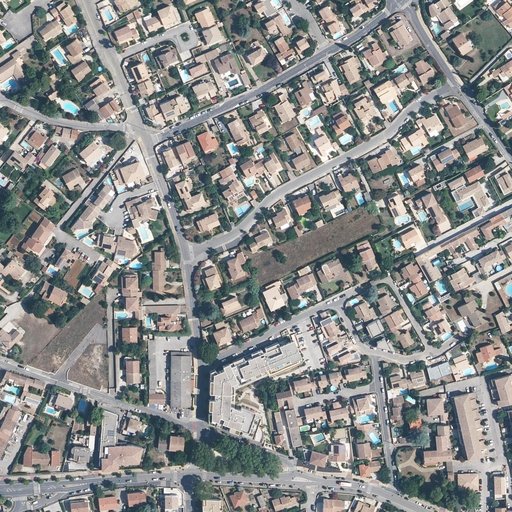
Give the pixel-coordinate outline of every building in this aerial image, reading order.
[(120,3),(124,11),(138,3),(136,0),(114,0),(117,5),(120,3)] [(260,3),(254,6),(259,13),(263,11),(267,17),(278,11),(276,7),(274,8),(270,1),(272,0),(271,0),(264,0),(263,0),(261,0),(259,1),(260,3)] [(362,4),(367,11),(371,9),(370,8),(377,3),(375,0),(364,0),(366,2),(362,4)] [(440,0),(438,0),(435,2),(439,7),(437,8),(432,2),(428,5),(428,7),(428,9),(429,12),(429,14),(431,17),(437,13),(439,12),(445,22),(443,23),(443,24),(443,25),(444,26),(445,27),(446,27),(457,20),(456,17),(448,6),(445,8),(440,0)] [(507,19),(510,22),(510,21),(511,20),(511,4),(509,6),(503,0),(502,0),(500,2),(502,4),(496,9),(500,15),(502,13),(507,19)] [(493,6),(496,9),(502,4),(500,2),(499,1),(493,6)] [(51,10),(55,16),(59,13),(61,13),(64,18),(63,19),(68,26),(76,20),(71,13),(73,12),(68,5),(66,6),(63,2),(51,10)] [(349,9),(354,17),(361,13),(362,14),(367,11),(362,4),(361,3),(359,4),(359,3),(358,4),(357,4),(349,9)] [(159,14),(163,25),(176,19),(170,5),(157,10),(159,14)] [(318,11),(323,19),(324,18),(326,22),(335,17),(337,16),(335,12),(332,13),(330,9),(329,10),(326,6),(318,11)] [(199,22),(203,30),(204,30),(215,25),(213,21),(214,20),(210,11),(209,11),(207,8),(196,13),(199,22)] [(437,13),(443,23),(445,22),(439,12),(437,13)] [(163,25),(159,14),(145,20),(149,31),(163,25)] [(265,24),(269,31),(276,28),(274,25),(276,24),(281,33),(288,29),(286,25),(284,26),(281,19),(282,19),(280,15),(265,24)] [(327,26),(332,34),(340,30),(338,25),(339,24),(335,17),(326,22),(328,25),(327,26)] [(40,31),(46,40),(52,35),(53,37),(59,33),(58,31),(62,28),(57,19),(52,22),(51,21),(45,25),(46,27),(40,31)] [(397,41),(400,48),(408,43),(407,41),(410,39),(408,36),(407,36),(406,34),(407,34),(402,25),(403,24),(401,20),(396,23),(394,21),(390,23),(394,29),(393,30),(399,40),(397,41)] [(215,25),(204,30),(206,35),(204,36),(207,44),(222,38),(216,24),(215,25)] [(115,31),(119,41),(133,36),(134,39),(138,37),(135,29),(130,31),(128,25),(115,31)] [(439,34),(442,38),(449,34),(446,30),(439,34)] [(452,39),(459,51),(464,48),(466,51),(471,48),(461,33),(452,39)] [(286,50),(289,48),(284,40),(282,37),(274,41),(276,45),(281,53),(280,53),(283,58),(285,62),(289,59),(288,58),(295,54),(291,48),(287,51),(286,50)] [(294,47),(298,54),(301,52),(300,51),(309,46),(304,38),(296,42),(297,45),(294,47)] [(79,51),(82,49),(75,40),(66,46),(70,52),(73,55),(79,51)] [(247,56),(252,65),(253,65),(267,57),(263,51),(257,40),(253,43),(257,49),(254,51),(247,56)] [(372,66),(373,65),(383,59),(380,54),(381,53),(375,42),(371,44),(374,50),(375,51),(372,53),(371,51),(370,49),(363,53),(366,59),(367,58),(372,66)] [(193,51),(195,56),(205,52),(203,47),(193,51)] [(161,61),(164,66),(177,60),(174,55),(176,53),(174,48),(170,50),(164,53),(155,57),(158,63),(161,61)] [(204,54),(207,60),(219,56),(216,49),(204,54)] [(0,67),(0,80),(1,82),(13,74),(17,80),(25,75),(15,59),(21,55),(18,51),(11,55),(13,59),(0,67)] [(81,57),(83,56),(79,51),(73,55),(76,60),(81,57)] [(373,65),(374,68),(389,59),(384,51),(381,53),(380,54),(383,59),(373,65)] [(70,52),(66,56),(72,63),(73,62),(76,60),(73,55),(70,52)] [(214,60),(219,74),(232,69),(234,74),(239,72),(231,53),(214,60)] [(283,58),(280,53),(275,56),(278,61),(283,58)] [(207,60),(204,54),(194,58),(197,65),(207,60)] [(346,72),(350,81),(359,76),(355,68),(358,67),(356,62),(353,58),(353,56),(345,60),(346,62),(345,63),(342,65),(346,72)] [(76,60),(73,62),(75,66),(71,69),(77,78),(83,74),(90,69),(84,60),(83,60),(81,57),(76,60)] [(493,76),(497,74),(499,72),(502,77),(505,74),(507,77),(511,74),(510,71),(511,70),(511,58),(491,72),(493,76)] [(418,76),(422,83),(427,80),(426,79),(434,74),(431,68),(430,69),(426,62),(424,63),(422,59),(415,63),(417,67),(415,68),(419,75),(418,76)] [(47,69),(54,64),(51,60),(44,65),(47,69)] [(130,67),(136,81),(137,80),(148,76),(142,62),(130,67)] [(194,65),(188,68),(192,77),(206,71),(203,64),(195,67),(194,65)] [(324,70),(310,77),(313,82),(318,80),(320,83),(328,78),(324,70)] [(245,85),(251,82),(246,71),(240,74),(245,85)] [(409,81),(414,78),(410,71),(405,74),(409,81)] [(344,73),(349,84),(360,78),(359,76),(350,81),(346,72),(344,73)] [(505,74),(502,77),(499,72),(497,74),(502,82),(508,78),(507,77),(505,74)] [(389,81),(395,92),(399,90),(399,88),(405,85),(408,83),(404,75),(403,73),(389,81)] [(47,96),(51,101),(65,92),(53,74),(46,79),(54,92),(47,96)] [(408,83),(414,79),(414,78),(409,81),(405,74),(404,75),(408,83)] [(422,83),(423,84),(436,76),(434,74),(426,79),(427,80),(422,83)] [(139,92),(142,98),(155,92),(148,76),(137,80),(138,84),(137,84),(140,91),(139,92)] [(97,96),(107,89),(105,86),(106,85),(104,86),(102,84),(98,79),(89,85),(97,96)] [(348,92),(343,83),(338,86),(334,80),(331,81),(331,82),(329,83),(330,84),(328,85),(327,83),(321,87),(327,98),(335,94),(336,95),(341,92),(342,95),(348,92)] [(370,80),(364,82),(368,89),(373,86),(370,80)] [(374,88),(381,101),(385,99),(384,97),(390,93),(391,95),(396,92),(395,92),(389,81),(389,80),(374,88)] [(192,87),(197,98),(209,93),(211,97),(216,94),(210,81),(205,83),(204,81),(192,87)] [(299,98),(303,105),(311,100),(310,99),(307,92),(310,90),(306,81),(302,83),(304,87),(294,92),(298,99),(299,98)] [(503,87),(506,91),(511,87),(511,86),(510,83),(503,87)] [(96,97),(97,99),(108,91),(107,89),(97,96),(96,97)] [(381,101),(382,103),(397,95),(396,92),(391,95),(390,93),(384,97),(385,99),(381,101)] [(274,105),(282,122),(288,119),(291,117),(294,115),(283,93),(278,96),(281,101),(282,103),(280,104),(279,102),(274,105)] [(354,108),(360,118),(361,118),(366,115),(367,117),(371,114),(371,116),(376,113),(372,105),(370,105),(368,101),(366,102),(365,100),(366,99),(365,97),(364,97),(362,94),(351,100),(354,104),(354,103),(356,107),(354,108)] [(171,100),(177,115),(187,111),(180,95),(170,99),(171,100)] [(84,105),(89,112),(97,107),(92,99),(84,105)] [(99,110),(97,107),(89,112),(91,115),(91,116),(96,123),(104,118),(119,108),(113,100),(109,103),(99,110)] [(166,120),(177,115),(171,100),(159,105),(160,108),(166,120)] [(145,108),(149,118),(151,118),(152,120),(155,119),(156,122),(160,120),(161,122),(166,120),(160,108),(158,109),(156,110),(154,105),(145,108)] [(446,111),(456,128),(466,122),(456,105),(452,107),(446,111)] [(325,109),(323,106),(314,112),(312,116),(318,113),(325,109)] [(257,112),(258,115),(260,118),(257,120),(255,118),(250,120),(254,127),(255,127),(258,133),(267,128),(262,119),(265,117),(262,109),(257,112)] [(332,126),(337,134),(341,131),(341,130),(340,128),(349,123),(342,111),(333,116),(337,123),(332,126)] [(435,128),(436,130),(442,127),(435,114),(431,116),(432,118),(430,119),(429,117),(425,119),(424,118),(416,122),(418,126),(423,124),(428,132),(435,128)] [(239,124),(238,121),(231,124),(228,126),(229,129),(231,128),(238,141),(237,141),(237,142),(237,143),(237,144),(238,144),(239,144),(248,140),(245,135),(244,133),(240,124),(239,124)] [(56,129),(55,132),(62,133),(70,135),(72,129),(65,128),(61,127),(56,126),(56,129)] [(314,140),(324,158),(327,156),(326,153),(325,151),(328,149),(327,149),(331,146),(320,127),(316,130),(320,136),(314,140)] [(32,128),(26,136),(29,138),(39,146),(46,137),(44,135),(42,137),(32,128)] [(229,129),(236,141),(237,142),(237,141),(238,141),(231,128),(229,129)] [(400,140),(406,150),(422,140),(424,145),(428,143),(420,129),(415,131),(407,136),(400,140)] [(197,135),(203,148),(209,146),(210,148),(215,146),(218,144),(215,137),(211,139),(210,137),(209,137),(208,135),(209,135),(207,131),(197,135)] [(300,145),(294,133),(285,138),(291,149),(293,149),(294,152),(296,151),(302,150),(299,145),(300,145)] [(462,146),(468,158),(486,149),(480,137),(476,140),(475,139),(462,146)] [(39,146),(29,138),(27,141),(36,149),(39,146)] [(93,141),(79,153),(88,163),(92,160),(90,158),(96,153),(97,155),(101,151),(93,141)] [(179,154),(181,160),(194,154),(188,141),(175,146),(179,154)] [(49,166),(60,151),(52,145),(41,160),(47,165),(49,166)] [(163,151),(169,167),(171,172),(179,169),(177,164),(174,157),(179,154),(175,146),(163,151)] [(460,155),(456,148),(451,151),(449,148),(437,154),(439,157),(437,159),(434,154),(430,157),(438,171),(445,168),(442,163),(446,161),(454,157),(454,158),(460,155)] [(368,161),(373,172),(387,166),(386,165),(390,163),(392,161),(397,159),(390,149),(385,151),(385,153),(388,158),(383,160),(382,157),(380,158),(377,159),(376,157),(368,161)] [(25,159),(14,150),(6,160),(12,164),(12,163),(14,161),(23,167),(26,163),(29,165),(36,157),(30,152),(25,159)] [(160,153),(166,168),(169,167),(163,151),(160,153)] [(292,159),(296,168),(302,165),(309,161),(305,153),(304,153),(298,156),(292,159)] [(181,160),(183,164),(186,163),(185,162),(191,160),(190,159),(195,157),(194,154),(181,160)] [(263,171),(265,175),(270,172),(272,176),(277,173),(275,170),(274,168),(276,167),(277,169),(281,166),(275,156),(264,162),(265,164),(260,166),(263,171)] [(133,163),(116,169),(115,170),(120,184),(144,176),(139,161),(138,161),(137,158),(131,160),(133,163)] [(239,165),(246,176),(253,172),(253,173),(257,171),(259,174),(263,171),(260,166),(258,162),(253,165),(250,159),(239,165)] [(47,165),(41,160),(38,164),(44,169),(47,165)] [(12,163),(21,170),(23,167),(14,161),(12,163)] [(408,171),(413,182),(414,181),(422,177),(424,176),(422,173),(424,172),(419,164),(410,169),(408,171)] [(464,172),(469,181),(483,174),(478,165),(464,172)] [(219,171),(223,178),(232,173),(228,166),(219,171)] [(503,168),(494,175),(499,183),(501,182),(504,189),(510,186),(511,189),(511,179),(511,180),(510,181),(509,179),(510,178),(507,172),(503,168)] [(76,169),(62,176),(68,187),(77,182),(79,185),(83,182),(76,169)] [(338,177),(344,191),(350,187),(353,186),(354,188),(359,186),(352,172),(348,174),(348,175),(342,178),(341,175),(338,177)] [(223,178),(226,182),(234,177),(232,173),(223,178)] [(174,183),(182,180),(179,174),(172,177),(174,183)] [(446,180),(440,183),(442,187),(448,184),(451,189),(454,187),(463,182),(465,181),(462,176),(448,183),(446,180)] [(425,181),(422,177),(414,181),(417,186),(425,181)] [(175,184),(180,197),(183,196),(189,193),(187,190),(189,189),(185,180),(175,184)] [(226,196),(229,201),(235,197),(234,195),(242,190),(236,180),(232,182),(233,183),(228,186),(229,187),(222,192),(225,197),(226,196)] [(476,209),(479,215),(485,212),(482,207),(490,203),(486,195),(483,197),(480,191),(483,189),(478,181),(466,187),(464,184),(455,189),(460,199),(472,193),(480,207),(476,209)] [(88,205),(92,208),(96,212),(100,207),(101,207),(104,203),(103,202),(105,200),(106,201),(111,195),(107,192),(110,187),(105,183),(98,192),(99,193),(96,196),(95,195),(87,205),(88,205)] [(35,198),(33,201),(41,209),(46,203),(50,207),(56,200),(52,197),(49,195),(51,192),(49,190),(48,191),(44,188),(37,196),(40,198),(38,200),(35,198)] [(338,189),(333,192),(333,191),(329,193),(324,196),(324,194),(319,197),(324,207),(334,202),(338,201),(336,198),(341,196),(338,189)] [(460,199),(455,189),(450,191),(456,202),(460,199)] [(244,194),(242,190),(234,195),(235,197),(236,199),(244,194)] [(388,204),(393,214),(401,210),(400,209),(404,207),(396,191),(386,195),(390,201),(388,204)] [(434,198),(431,192),(415,201),(418,205),(424,202),(426,207),(431,205),(433,208),(431,210),(434,216),(438,224),(445,220),(436,202),(435,202),(433,199),(434,198)] [(183,196),(189,209),(196,206),(204,203),(200,193),(190,197),(189,193),(183,196)] [(180,197),(187,212),(197,207),(196,206),(189,209),(183,196),(180,197)] [(292,201),(297,212),(305,208),(311,205),(307,196),(300,198),(300,197),(292,201)] [(131,204),(137,218),(148,214),(152,215),(151,218),(156,219),(158,211),(151,210),(149,209),(149,207),(150,207),(153,206),(151,199),(146,201),(147,201),(142,203),(140,198),(130,201),(131,204)] [(87,207),(69,228),(73,231),(75,229),(90,227),(90,222),(94,216),(95,217),(99,214),(96,212),(92,208),(88,205),(87,207)] [(394,217),(405,211),(404,207),(400,209),(401,210),(393,214),(394,217)] [(500,212),(503,218),(511,212),(511,209),(511,207),(500,212)] [(272,218),(276,227),(280,226),(287,222),(286,219),(289,218),(285,209),(282,210),(283,213),(277,216),(272,218)] [(489,218),(493,226),(499,222),(501,225),(503,224),(507,232),(511,230),(503,219),(503,218),(500,212),(489,218)] [(199,220),(203,230),(219,223),(215,213),(199,220)] [(42,243),(54,225),(44,217),(31,236),(26,244),(24,243),(23,243),(21,247),(29,252),(32,248),(36,252),(42,243)] [(503,219),(511,230),(511,229),(511,224),(507,217),(503,219)] [(474,226),(478,231),(481,229),(486,238),(491,235),(488,229),(493,226),(489,218),(474,226)] [(452,227),(448,221),(438,226),(442,233),(452,227)] [(132,233),(136,232),(134,226),(133,225),(127,227),(132,233)] [(294,226),(298,236),(302,234),(298,225),(294,226)] [(468,239),(475,248),(478,247),(470,235),(478,231),(474,226),(464,231),(467,237),(468,239)] [(414,227),(399,235),(405,246),(409,243),(415,240),(415,242),(420,239),(414,227)] [(249,244),(252,252),(256,250),(255,248),(271,241),(267,231),(254,237),(256,241),(249,244)] [(455,236),(458,241),(467,237),(464,231),(455,236)] [(98,235),(96,246),(103,247),(103,249),(104,249),(110,250),(109,252),(114,253),(114,252),(116,243),(111,242),(112,240),(109,239),(109,237),(103,236),(98,235)] [(122,235),(118,235),(116,243),(114,252),(131,256),(134,243),(132,243),(132,240),(125,238),(122,237),(122,235)] [(448,240),(453,248),(456,247),(455,245),(459,243),(458,241),(455,236),(448,240)] [(365,237),(355,242),(357,246),(368,242),(365,237)] [(465,241),(471,250),(475,248),(468,239),(465,241)] [(447,246),(455,258),(458,257),(456,253),(453,248),(448,240),(439,245),(442,250),(447,246)] [(366,263),(368,270),(374,268),(372,265),(376,263),(368,242),(357,246),(361,255),(363,260),(364,260),(366,263)] [(424,253),(427,258),(436,253),(442,250),(439,245),(424,253)] [(65,248),(54,264),(60,268),(63,264),(66,258),(69,260),(68,261),(72,264),(78,254),(75,251),(74,254),(70,251),(69,253),(67,252),(68,250),(65,248)] [(501,259),(505,257),(501,250),(497,252),(497,251),(493,253),(492,252),(487,255),(492,263),(496,260),(498,263),(502,261),(501,259)] [(154,259),(155,270),(163,270),(165,269),(165,251),(159,252),(154,252),(154,259)] [(246,262),(242,251),(237,253),(236,257),(227,261),(234,278),(243,274),(239,264),(246,262)] [(415,258),(418,263),(427,258),(424,253),(415,258)] [(492,263),(487,255),(482,257),(483,259),(479,261),(479,262),(475,264),(479,271),(481,275),(486,273),(484,270),(488,268),(487,265),(492,263)] [(78,258),(74,265),(78,267),(79,265),(81,266),(84,261),(78,258)] [(315,268),(323,283),(330,279),(327,274),(337,269),(338,271),(343,268),(338,258),(333,260),(325,264),(325,263),(324,263),(323,263),(322,264),(321,264),(321,265),(320,266),(315,268)] [(423,273),(428,281),(438,277),(433,268),(430,263),(428,260),(427,258),(418,263),(423,273)] [(5,266),(0,271),(5,275),(8,272),(9,271),(15,276),(17,278),(23,270),(11,259),(5,266)] [(97,269),(93,276),(97,278),(95,281),(99,283),(102,279),(103,280),(107,274),(108,275),(113,268),(114,269),(117,265),(113,262),(108,259),(105,263),(103,261),(100,265),(101,266),(99,270),(97,269)] [(232,279),(234,278),(227,261),(225,262),(232,279)] [(401,268),(406,277),(409,276),(412,280),(418,276),(416,272),(415,270),(413,266),(411,263),(401,268)] [(205,277),(210,289),(219,285),(215,274),(216,273),(214,266),(204,270),(207,277),(205,277)] [(433,268),(438,277),(441,275),(436,266),(433,268)] [(463,267),(449,275),(451,279),(453,278),(458,288),(474,280),(475,280),(472,275),(468,277),(466,278),(465,276),(467,275),(463,267)] [(152,270),(153,289),(163,289),(163,285),(165,285),(165,282),(163,282),(163,275),(163,270),(155,270),(152,270)] [(481,275),(479,271),(472,274),(472,275),(475,280),(474,280),(476,283),(478,282),(477,279),(482,277),(481,275)] [(137,292),(137,274),(125,274),(126,292),(137,292)] [(455,290),(458,288),(453,278),(451,279),(449,275),(447,275),(455,290)] [(414,291),(417,297),(427,291),(418,276),(412,280),(414,284),(411,286),(414,291)] [(309,277),(304,279),(308,287),(312,285),(309,277)] [(493,283),(504,304),(508,303),(499,285),(505,281),(503,277),(493,283)] [(286,288),(291,299),(299,296),(298,294),(297,292),(300,291),(308,287),(304,279),(286,288)] [(44,282),(39,292),(43,294),(41,297),(47,300),(47,299),(48,297),(59,302),(61,298),(63,299),(67,292),(44,282)] [(270,288),(263,293),(266,299),(267,299),(271,305),(275,306),(284,301),(276,286),(278,285),(277,282),(271,285),(273,287),(270,288)] [(487,320),(482,310),(480,311),(478,308),(473,299),(478,296),(476,291),(463,297),(466,303),(457,307),(462,317),(468,314),(471,312),(478,325),(487,320)] [(137,297),(137,292),(126,292),(123,292),(123,297),(125,297),(125,302),(125,309),(135,309),(137,309),(137,297)] [(450,292),(441,297),(439,294),(437,296),(440,302),(452,296),(450,292)] [(382,312),(384,317),(391,313),(388,309),(390,308),(394,306),(387,294),(377,299),(380,305),(384,311),(382,312)] [(223,306),(226,313),(240,308),(235,296),(229,299),(227,295),(220,298),(223,306)] [(59,302),(48,297),(47,299),(60,305),(63,299),(61,298),(59,302)] [(266,299),(265,300),(271,310),(285,304),(284,301),(275,306),(271,305),(267,299),(266,299)] [(363,316),(366,321),(375,316),(371,308),(368,309),(365,302),(354,307),(357,313),(360,318),(362,317),(363,316)] [(431,315),(434,319),(441,315),(439,312),(438,310),(435,312),(432,306),(429,302),(422,306),(424,309),(428,317),(429,316),(431,315)] [(145,307),(146,314),(166,313),(176,313),(180,313),(179,305),(145,307)] [(384,317),(392,332),(401,328),(399,323),(402,321),(396,310),(392,312),(391,313),(384,317)] [(499,328),(502,333),(509,330),(511,327),(511,324),(511,325),(508,327),(501,310),(494,314),(499,328)] [(256,313),(259,320),(265,318),(262,311),(256,313)] [(332,321),(330,316),(327,317),(325,311),(320,314),(322,320),(319,321),(321,326),(325,325),(332,321)] [(239,321),(243,332),(257,326),(255,322),(259,320),(256,313),(255,312),(252,314),(252,315),(239,321)] [(468,314),(474,327),(478,325),(471,312),(468,314)] [(176,317),(176,313),(166,313),(166,317),(158,317),(158,326),(159,326),(160,330),(177,329),(177,324),(174,324),(174,321),(175,321),(175,317),(176,317)] [(433,325),(439,335),(449,329),(441,315),(434,319),(436,324),(433,325)] [(385,329),(379,318),(368,323),(374,335),(385,329)] [(335,327),(332,321),(325,325),(328,331),(335,327)] [(374,335),(368,323),(365,325),(371,336),(374,335)] [(122,328),(122,342),(136,342),(136,327),(122,328)] [(213,332),(218,345),(231,339),(226,327),(213,332)] [(335,327),(328,331),(331,336),(328,338),(330,342),(336,339),(337,338),(335,334),(338,333),(335,327)] [(8,334),(2,328),(2,329),(2,328),(0,329),(0,337),(2,340),(1,341),(6,346),(8,343),(11,345),(15,341),(16,342),(22,335),(16,329),(11,335),(10,336),(8,334)] [(400,339),(404,347),(413,342),(407,330),(404,332),(401,328),(392,332),(395,337),(398,335),(400,339)] [(377,341),(376,347),(382,348),(396,353),(391,341),(388,343),(385,337),(377,341)] [(298,354),(292,338),(281,342),(280,339),(266,344),(268,348),(264,349),(263,346),(259,347),(260,351),(245,357),(231,363),(224,366),(216,369),(213,371),(212,391),(210,391),(210,393),(214,393),(214,398),(211,398),(211,418),(240,429),(256,435),(262,417),(232,406),(231,410),(228,409),(228,405),(230,405),(230,398),(231,382),(232,381),(237,379),(244,376),(250,374),(255,372),(267,367),(275,363),(279,361),(284,359),(288,358),(295,355),(298,354)] [(332,347),(338,359),(348,354),(346,350),(342,342),(338,344),(336,339),(330,342),(328,343),(330,348),(332,347)] [(154,340),(148,340),(149,384),(156,384),(154,340)] [(501,353),(499,348),(492,350),(490,344),(479,348),(480,351),(475,353),(478,362),(483,361),(491,358),(490,356),(501,353)] [(245,357),(260,351),(259,347),(244,354),(245,357)] [(38,369),(50,356),(42,350),(30,363),(38,369)] [(172,351),(171,408),(190,408),(191,351),(172,351)] [(452,370),(453,373),(458,371),(457,370),(469,365),(464,355),(453,359),(454,363),(455,364),(450,366),(452,370)] [(126,368),(126,382),(139,382),(138,360),(132,360),(132,356),(126,356),(126,368)] [(93,374),(97,375),(99,367),(76,361),(72,374),(91,379),(93,374)] [(431,367),(435,376),(447,372),(452,370),(450,366),(450,365),(449,364),(445,366),(443,362),(431,367)] [(360,366),(344,370),(345,375),(341,375),(340,371),(336,372),(336,371),(328,373),(330,383),(331,382),(338,381),(338,379),(342,379),(343,383),(347,382),(346,379),(347,379),(359,376),(361,376),(362,379),(366,378),(364,370),(361,371),(360,366)] [(267,367),(255,372),(257,375),(268,370),(267,367)] [(6,371),(3,378),(6,379),(8,380),(9,377),(25,382),(27,377),(6,371)] [(408,387),(408,389),(413,388),(413,385),(425,382),(422,371),(415,373),(410,374),(411,380),(406,381),(408,387)] [(310,382),(309,377),(293,381),(293,382),(288,383),(290,389),(290,390),(294,389),(295,390),(296,390),(305,388),(309,387),(311,387),(311,390),(315,389),(314,385),(318,384),(318,385),(322,384),(325,384),(326,383),(324,374),(316,376),(313,377),(314,381),(310,382)] [(390,378),(392,389),(402,386),(403,388),(408,387),(406,381),(406,380),(405,378),(401,379),(400,375),(390,378)] [(511,377),(511,375),(491,379),(492,385),(489,385),(492,396),(492,397),(493,399),(499,398),(502,397),(502,399),(496,400),(498,406),(511,402),(511,392),(511,391),(510,386),(511,386),(510,381),(511,381),(511,380),(511,377)] [(25,382),(24,387),(27,388),(28,384),(42,388),(44,382),(34,379),(34,380),(27,377),(25,382)] [(149,394),(149,402),(163,403),(163,394),(155,394),(155,389),(156,389),(156,388),(156,384),(149,384),(149,388),(149,390),(149,394)] [(290,389),(275,393),(277,403),(287,401),(292,400),(290,390),(290,389)] [(24,390),(20,398),(37,405),(41,396),(40,395),(24,390)] [(477,406),(475,398),(467,400),(467,398),(474,396),(473,392),(454,396),(468,459),(488,454),(487,450),(479,452),(479,449),(486,448),(484,440),(477,441),(476,439),(484,437),(482,429),(475,431),(474,429),(481,427),(480,419),(472,421),(472,418),(479,417),(477,409),(470,410),(469,408),(477,406)] [(69,397),(58,393),(57,395),(51,393),(48,403),(50,404),(54,402),(70,408),(72,400),(69,399),(69,397)] [(448,413),(447,404),(446,393),(439,394),(439,398),(426,399),(428,414),(440,413),(441,420),(448,420),(448,415),(448,413)] [(391,415),(392,419),(396,419),(402,418),(404,417),(403,414),(402,414),(401,406),(398,406),(397,402),(403,401),(402,395),(392,398),(393,407),(392,407),(393,415),(391,415)] [(468,459),(454,396),(452,397),(465,459),(468,459)] [(368,402),(367,397),(362,398),(357,399),(357,397),(352,398),(356,414),(360,413),(361,414),(364,413),(365,412),(364,409),(369,407),(368,402)] [(238,433),(240,429),(211,418),(211,398),(208,398),(208,413),(208,422),(238,433)] [(342,407),(341,406),(340,401),(332,403),(333,407),(334,409),(331,410),(329,410),(331,419),(336,418),(343,416),(348,415),(346,406),(342,407)] [(22,413),(18,411),(19,407),(14,405),(12,409),(5,406),(3,409),(9,412),(7,417),(1,414),(0,416),(0,418),(5,420),(2,426),(0,424),(0,429),(1,430),(0,430),(0,458),(17,422),(22,413)] [(321,411),(320,405),(304,409),(305,416),(306,418),(309,417),(314,416),(319,415),(322,415),(322,419),(326,418),(325,411),(321,411)] [(373,412),(372,407),(369,407),(364,409),(365,412),(364,413),(361,414),(360,413),(356,414),(356,416),(373,412)] [(116,413),(102,408),(99,457),(100,457),(101,470),(115,469),(114,461),(121,460),(121,461),(125,461),(125,463),(138,462),(141,447),(131,444),(114,444),(116,413)] [(296,418),(294,409),(289,410),(285,410),(293,447),(302,445),(301,440),(299,433),(298,425),(296,418)] [(420,415),(419,410),(416,410),(416,413),(414,413),(412,416),(413,420),(420,418),(420,415)] [(90,424),(89,434),(95,435),(95,428),(95,426),(96,415),(87,414),(86,424),(90,424)] [(127,426),(132,427),(138,429),(141,421),(133,418),(130,417),(129,419),(125,418),(122,429),(126,430),(127,426)] [(409,420),(410,431),(422,430),(420,418),(413,420),(409,420)] [(73,427),(71,433),(75,433),(76,429),(81,430),(82,422),(74,420),(73,427)] [(0,458),(1,460),(19,422),(17,422),(0,458)] [(437,425),(438,435),(450,434),(449,424),(437,425)] [(274,436),(276,445),(281,444),(281,446),(284,446),(284,449),(287,449),(283,430),(278,431),(279,435),(274,436)] [(74,453),(73,458),(77,459),(83,460),(88,460),(88,456),(88,451),(92,451),(94,451),(95,435),(89,434),(88,447),(75,445),(74,446),(73,446),(72,447),(71,449),(70,451),(71,452),(72,452),(74,453)] [(451,449),(450,434),(438,435),(435,435),(436,450),(451,449)] [(159,437),(158,448),(182,450),(184,436),(170,435),(169,438),(159,437)] [(356,443),(357,452),(362,451),(363,457),(366,456),(370,456),(369,451),(368,446),(368,441),(363,442),(356,443)] [(41,462),(41,453),(37,452),(37,451),(31,451),(31,445),(26,444),(22,453),(22,464),(31,464),(31,461),(41,462)] [(328,454),(328,460),(344,460),(344,444),(333,444),(333,454),(330,454),(328,454)] [(436,450),(427,450),(425,451),(423,451),(424,461),(437,460),(446,459),(452,459),(451,451),(451,449),(436,450)] [(41,453),(41,462),(51,462),(51,464),(58,464),(59,450),(51,450),(51,453),(41,453)] [(308,461),(320,464),(323,465),(325,455),(326,454),(311,450),(308,461)] [(367,465),(368,471),(373,470),(372,468),(374,468),(375,470),(380,469),(378,460),(370,461),(367,461),(367,465)] [(368,471),(367,465),(363,466),(363,463),(358,464),(359,475),(369,477),(368,471)] [(478,473),(458,473),(458,489),(478,488),(478,473)] [(494,476),(494,498),(506,498),(506,486),(504,476),(494,476)] [(230,495),(234,505),(247,500),(242,490),(230,495)] [(127,493),(128,505),(145,503),(144,491),(127,493)] [(204,495),(201,495),(201,511),(221,511),(222,511),(220,511),(217,511),(217,499),(217,494),(204,494),(204,495)] [(257,496),(261,506),(266,505),(262,494),(257,496)] [(165,495),(165,505),(171,505),(171,509),(177,509),(176,495),(165,495)] [(99,498),(100,509),(116,508),(115,496),(99,498)] [(272,501),(276,511),(282,510),(280,507),(285,505),(285,507),(290,506),(288,502),(292,500),(294,504),(298,502),(296,496),(290,498),(289,496),(285,498),(284,496),(272,501)] [(463,497),(455,498),(455,510),(463,510),(463,497)] [(69,501),(70,511),(79,511),(83,511),(88,511),(86,499),(69,501)] [(323,499),(322,511),(331,511),(333,511),(335,511),(336,509),(341,510),(341,508),(344,508),(344,501),(341,501),(342,500),(323,499)] [(357,500),(353,511),(354,511),(371,511),(374,506),(370,504),(368,507),(362,504),(363,503),(357,500)]
